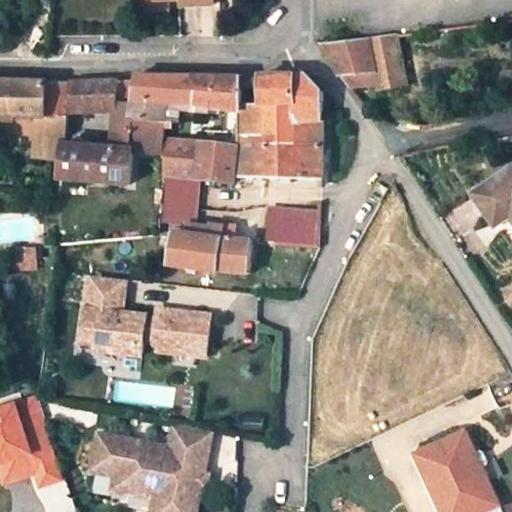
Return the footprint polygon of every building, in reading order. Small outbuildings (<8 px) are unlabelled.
[(167,10),(167,1),(150,1),(150,0),(143,0),(144,11),(167,10)] [(340,76),(359,102),(361,101),(378,91),(405,84),(394,35),(321,44),(333,65),(340,76)] [(305,74),(263,75),(262,76),(262,105),(266,104),(266,134),(267,147),(295,147),(296,124),(325,123),(325,118),(325,95),(305,74)] [(212,76),(137,76),(137,80),(135,119),(167,122),(168,104),(198,105),(241,113),(241,107),(241,105),(242,78),(212,76)] [(51,83),(0,80),(0,116),(37,118),(50,119),(51,83)] [(133,153),(166,152),(166,151),(166,150),(166,140),(167,122),(135,119),(137,80),(120,81),(117,114),(113,148),(66,146),(63,179),(131,184),(133,153)] [(117,114),(120,81),(72,83),(70,113),(117,114)] [(70,113),(72,83),(51,83),(50,119),(69,119),(70,113)] [(266,134),(266,104),(262,105),(241,105),(241,107),(241,113),(240,135),(266,134)] [(37,118),(34,157),(56,160),(58,140),(58,139),(59,138),(59,137),(60,136),(60,135),(61,135),(61,134),(62,134),(62,133),(63,133),(64,133),(64,132),(65,132),(66,132),(68,131),(69,119),(50,119),(37,118)] [(295,147),(267,147),(266,134),(240,135),(240,147),(240,148),(237,176),(236,178),(323,180),(325,123),(296,124),(295,147)] [(196,180),(199,143),(166,140),(166,150),(166,151),(166,152),(165,176),(168,177),(196,180)] [(198,180),(236,184),(236,178),(237,176),(240,148),(199,143),(196,180),(198,180)] [(511,168),(475,194),(511,248),(511,168)] [(195,222),(198,180),(196,180),(168,177),(164,219),(164,220),(195,222)] [(322,212),(271,209),(268,245),(321,249),(322,212)] [(226,228),(209,229),(195,227),(195,235),(225,238),(226,228)] [(170,266),(249,274),(252,244),(252,242),(225,238),(195,235),(174,232),(174,235),(170,266)] [(11,272),(36,273),(38,253),(12,252),(11,272)] [(121,313),(125,280),(89,276),(81,331),(96,333),(94,351),(139,357),(141,340),(152,341),(151,345),(157,353),(203,359),(209,317),(156,310),(155,320),(145,318),(145,316),(121,313)] [(96,333),(81,331),(79,348),(94,351),(96,333)] [(0,406),(0,488),(31,479),(34,491),(62,483),(36,396),(0,406)] [(206,476),(214,435),(176,427),(171,449),(100,436),(93,474),(118,479),(115,493),(113,506),(139,511),(199,511),(204,491),(206,476)] [(418,454),(444,511),(483,511),(500,504),(466,431),(418,454)] [(413,456),(439,511),(444,511),(418,454),(413,456)]
